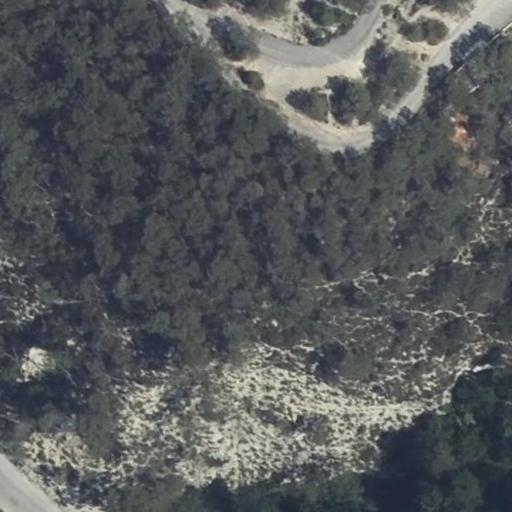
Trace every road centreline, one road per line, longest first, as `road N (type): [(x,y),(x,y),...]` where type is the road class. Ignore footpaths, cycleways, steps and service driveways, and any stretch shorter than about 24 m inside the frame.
road 1 (residential): [(170,12),(280,123),(379,142),(503,0)]
road 2 (residential): [(170,12),(301,65),(345,54),(379,0)]
